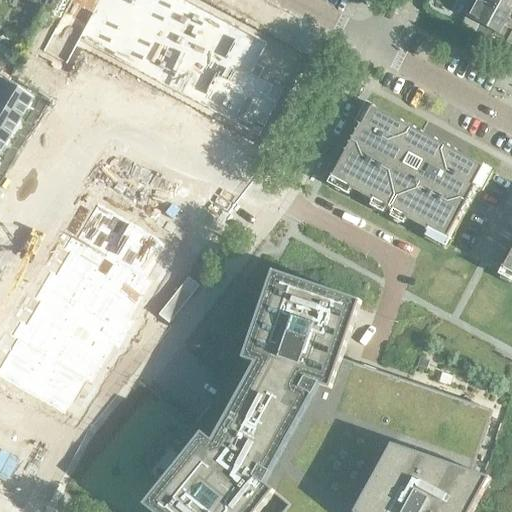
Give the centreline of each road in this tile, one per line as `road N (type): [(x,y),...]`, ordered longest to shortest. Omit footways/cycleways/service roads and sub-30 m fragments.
road 1 (residential): [(369,42),(284,193),(404,263),(375,351)]
road 2 (unknown): [(284,193),(77,80),(0,221)]
road 3 (residential): [(511,125),(369,42)]
